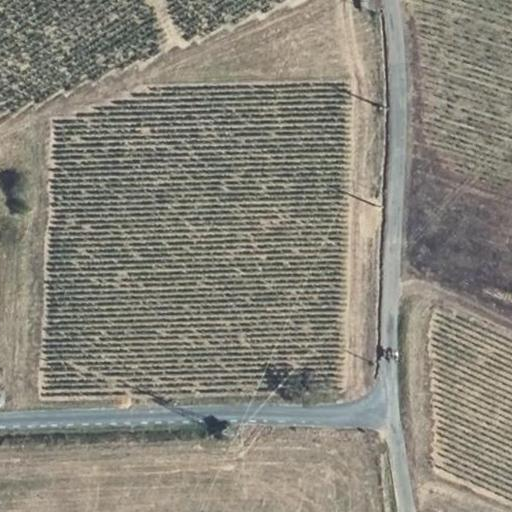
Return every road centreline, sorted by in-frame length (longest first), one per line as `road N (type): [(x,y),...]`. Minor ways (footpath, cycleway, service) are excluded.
road 1 (unclassified): [(388,0),(395,64),(390,411)]
road 2 (unclassified): [(390,411),(0,421)]
